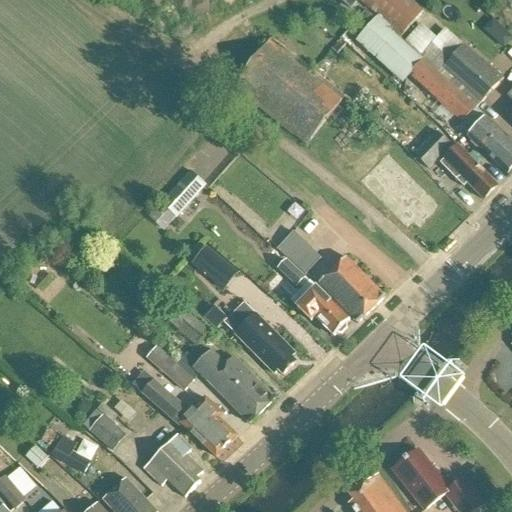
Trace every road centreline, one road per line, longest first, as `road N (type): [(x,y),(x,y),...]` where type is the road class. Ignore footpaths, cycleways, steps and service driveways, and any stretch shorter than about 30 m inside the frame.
road 1 (tertiary): [(201,511),(381,344)]
road 2 (tertiary): [(511,218),(381,344)]
road 3 (unclassified): [(326,511),(400,434),(439,417),(456,399)]
